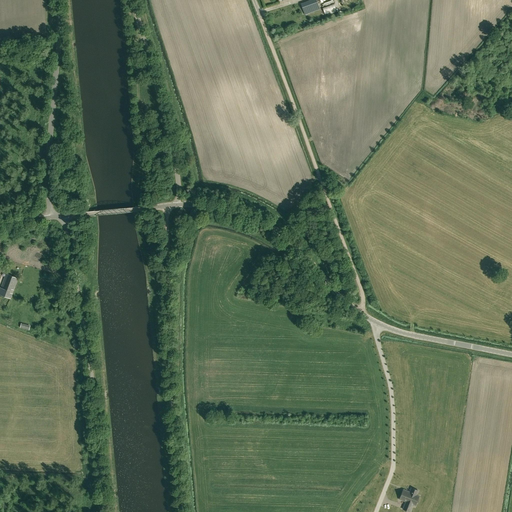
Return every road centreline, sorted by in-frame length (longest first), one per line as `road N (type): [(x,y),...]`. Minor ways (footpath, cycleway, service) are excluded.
road 1 (tertiary): [(511,355),(382,326),(355,310),(271,226),(223,208),(179,205)]
road 2 (track): [(372,321),(264,29)]
road 3 (unclassified): [(105,511),(64,215)]
road 4 (unclassified): [(50,217),(57,0)]
road 5 (unclassified): [(179,205),(174,151),(133,0)]
road 6 (track): [(181,511),(168,350)]
road 7 (track): [(168,350),(168,205)]
